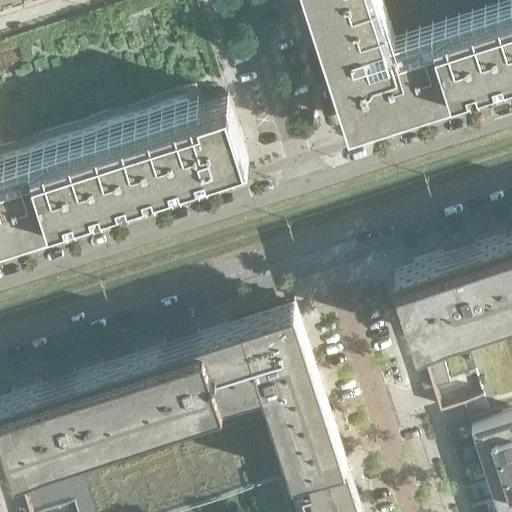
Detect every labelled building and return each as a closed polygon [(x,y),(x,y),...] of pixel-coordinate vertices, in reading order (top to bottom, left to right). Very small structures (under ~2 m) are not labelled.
[(511,0),(310,0),(314,9),(316,18),(349,120),(350,121),(352,120),(376,112),(384,109),(427,96),(435,93),(511,68),(511,0)] [(249,153),(240,124),(228,89),(193,100),(190,92),(0,153),(0,233),(98,202),(249,153)] [(511,231),(506,233),(504,229),(475,238),(476,243),(444,253),(442,248),(413,258),(415,263),(397,268),(403,287),(437,392),(441,404),(471,394),(476,411),(471,413),(471,415),(511,401),(511,231)] [(346,454),(314,354),(295,296),(176,334),(165,338),(0,391),(0,410),(1,414),(2,414),(32,511),(165,511),(292,471),(346,454)] [(477,439),(511,428),(511,407),(472,421),(477,439)] [(483,458),(511,448),(511,428),(477,439),(483,458)] [(489,476),(511,468),(511,448),(483,458),(489,476)] [(364,511),(346,454),(297,470),(257,483),(252,484),(265,511),(364,511)] [(495,494),(511,488),(511,468),(489,476),(495,494)] [(500,511),(502,511),(511,509),(511,488),(495,494),(500,511)]
